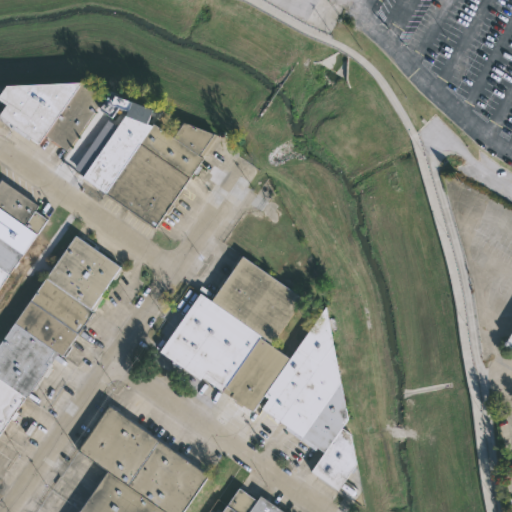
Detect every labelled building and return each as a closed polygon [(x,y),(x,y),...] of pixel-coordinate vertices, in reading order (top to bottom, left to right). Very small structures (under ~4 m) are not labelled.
[(100,106),(69,150),(48,135),(42,143),(33,136),(31,139),(1,118),(3,115),(1,114),(9,103),(0,97),(10,84),(84,81),(107,97),(100,106)] [(125,101),(135,105),(137,100),(157,108),(152,122),(150,123),(154,124),(156,122),(176,136),(187,120),(220,135),(200,165),(204,167),(199,174),(196,172),(157,227),(85,176),(128,114),(131,115),(133,109),(124,106),(116,117),(104,107),(116,92),(127,97),(125,101)] [(50,219),(0,288),(0,184),(4,179),(40,205),(37,209),(50,219)] [(123,270),(117,280),(114,278),(93,309),(95,311),(72,345),(74,346),(67,356),(60,352),(0,436),(0,345),(78,234),(123,266),(121,269),(123,270)] [(275,276),(304,297),(272,343),(261,334),(260,336),(290,357),(326,305),(347,418),(341,427),(352,434),(358,483),(355,487),(345,480),(338,490),(311,471),(325,452),(317,446),(314,449),(284,428),(286,425),(279,420),(276,423),(272,420),(275,417),(262,408),(269,398),(264,394),(252,411),(242,404),(240,406),(234,401),(235,399),(201,376),(199,379),(159,351),(200,292),(211,300),(219,287),(217,285),(223,276),(226,278),(232,269),(230,267),(241,252),(275,276)] [(208,475),(182,511),(77,511),(106,471),(77,450),(108,406),(208,475)] [(224,511),(242,487),(260,500),(263,495),(287,511),(224,511)]
